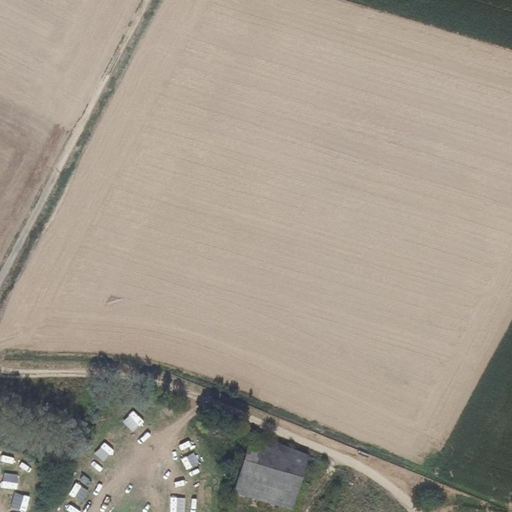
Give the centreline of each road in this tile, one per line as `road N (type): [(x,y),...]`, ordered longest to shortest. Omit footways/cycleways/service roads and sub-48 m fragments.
road 1 (track): [(422,511),(372,477),(186,395),(141,380),(0,367)]
road 2 (track): [(0,276),(143,0)]
